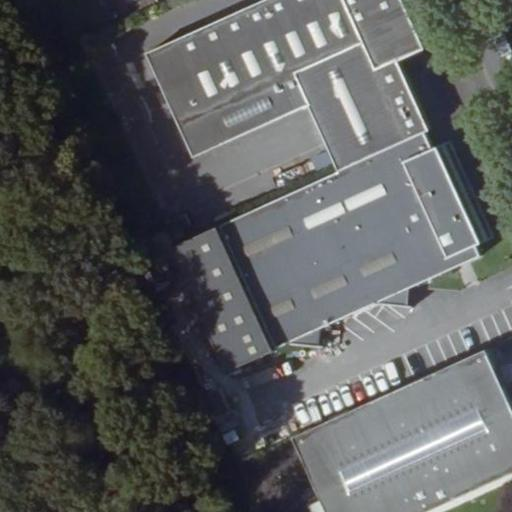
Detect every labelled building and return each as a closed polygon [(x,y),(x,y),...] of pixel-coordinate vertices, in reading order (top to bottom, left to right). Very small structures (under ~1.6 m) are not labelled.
[(430,124),(437,121),(406,56),(404,51),(408,37),(395,7),(400,2),(399,0),(253,0),(150,49),(198,150),(309,98),(341,166),(430,124)] [(404,51),(406,56),(422,47),(400,2),(395,7),(408,37),(404,51)] [(173,246),(228,371),(288,341),(326,343),(329,323),(380,299),(414,300),(415,283),(490,247),(485,236),(500,229),(457,136),(440,145),(430,124),(341,166),(225,221),(173,246)] [(178,212),(161,220),(167,233),(184,224),(178,212)] [(411,511),(511,468),(511,403),(486,345),(289,433),(323,511),(411,511)]
